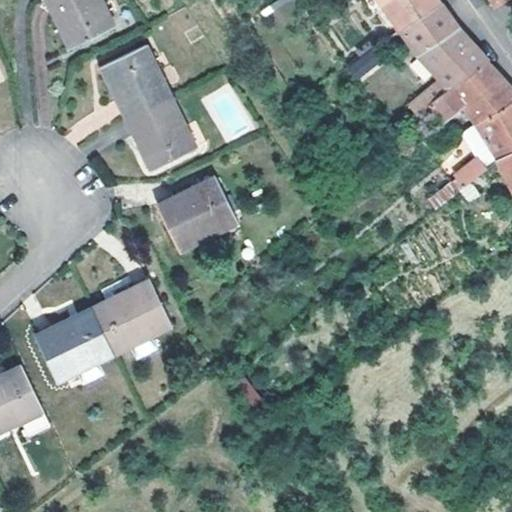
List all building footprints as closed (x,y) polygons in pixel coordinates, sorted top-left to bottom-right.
[(114,26),(100,0),(46,0),(69,48),(114,26)] [(441,6),(437,0),(391,0),(382,6),(392,19),(398,28),(401,31),(441,6)] [(401,31),(412,46),(398,58),(415,80),(430,67),(441,80),(410,106),(420,119),(486,61),(472,46),(458,30),(441,6),(401,31)] [(376,31),(382,39),(398,28),(392,19),(376,31)] [(99,67),(125,117),(169,95),(145,44),(99,67)] [(361,82),(382,61),(370,49),(348,70),(361,82)] [(462,105),(476,124),(511,100),(511,89),(502,78),(486,61),(420,119),(422,121),(426,118),(430,122),(439,114),(443,120),(462,105)] [(194,147),(169,95),(125,117),(150,169),(194,147)] [(453,186),(457,192),(498,159),(511,151),(511,100),(476,124),(490,147),(453,175),(458,182),(453,186)] [(511,151),(498,159),(511,186),(511,151)] [(215,176),(157,203),(178,248),(236,220),(215,176)] [(149,278),(92,307),(114,351),(171,323),(149,278)] [(55,380),(114,351),(92,307),(34,335),(55,380)] [(50,421),(22,364),(0,375),(0,428),(20,419),(27,432),(50,421)]
